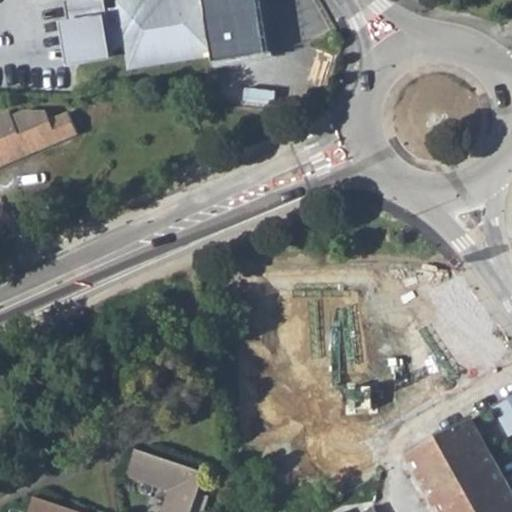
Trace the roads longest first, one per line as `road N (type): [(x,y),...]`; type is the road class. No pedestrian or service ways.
road 1 (tertiary): [(0,300),(360,141)]
road 2 (residential): [(511,366),(382,437),(408,511)]
road 3 (tertiary): [(360,141),(391,182),(427,195),(461,191)]
